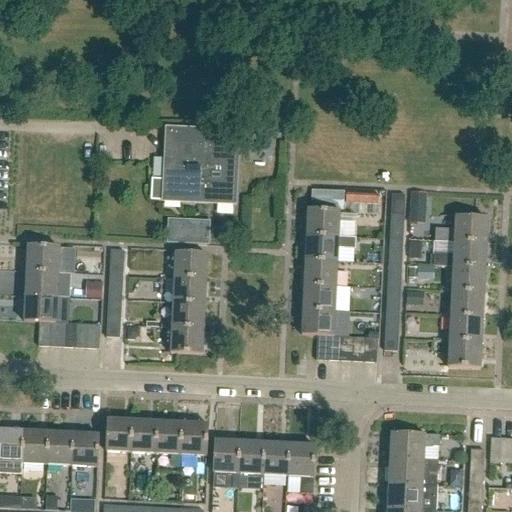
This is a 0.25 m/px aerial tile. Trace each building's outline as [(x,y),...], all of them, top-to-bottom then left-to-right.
[(235,206),(238,135),(167,132),(165,182),(160,182),(155,185),(152,189),(152,194),(155,199),(159,202),(235,206)] [(312,191),(311,212),(340,214),(340,212),(343,212),(344,193),(312,191)] [(378,206),(378,197),(345,195),(345,204),(378,206)] [(426,195),(412,195),(411,209),(425,210),(426,195)] [(390,229),(403,229),(405,196),(392,196),(390,229)] [(306,238),(339,239),(340,214),(311,212),(308,212),(306,238)] [(454,245),(486,246),(488,221),(455,219),(455,233),(437,232),(436,244),(454,245)] [(169,226),(168,245),(208,246),(209,231),(187,230),(187,227),(169,226)] [(403,242),(403,229),(390,229),(390,241),(403,242)] [(306,238),(305,262),(337,264),(338,250),(355,251),(356,240),(339,239),(306,238)] [(389,254),(402,254),(403,242),(390,241),(389,254)] [(436,244),(435,257),(453,258),(454,245),(436,244)] [(485,271),(486,246),(454,245),(453,258),(435,257),(435,268),(453,269),(485,271)] [(26,274),(58,275),(60,250),(27,248),(26,274)] [(110,265),(123,266),(124,254),(110,253),(110,265)] [(388,266),(402,267),(402,254),(389,254),(388,266)] [(174,281),(206,282),(207,257),(175,255),(174,281)] [(336,289),(337,264),(305,262),(304,287),(336,289)] [(123,278),(123,266),(110,265),(109,278),(123,278)] [(401,279),(402,267),(388,266),(388,278),(401,279)] [(419,269),(419,280),(432,280),(433,270),(419,269)] [(484,296),(485,271),(453,269),(452,294),(484,296)] [(57,300),(58,275),(26,274),(25,299),(57,300)] [(122,291),(123,278),(109,278),(109,290),(122,291)] [(400,291),(401,279),(388,278),(387,291),(400,291)] [(205,307),(206,282),(174,281),(173,306),(205,307)] [(102,286),(88,285),(87,299),(102,299),(102,286)] [(335,314),(336,289),(304,287),(303,312),(335,314)] [(121,303),(122,291),(109,290),(108,303),(121,303)] [(400,304),(400,291),(387,291),(387,303),(400,304)] [(483,321),(484,296),(452,294),(450,319),(483,321)] [(408,295),(408,305),(419,306),(419,295),(408,295)] [(56,326),(57,300),(25,299),(24,324),(56,326)] [(121,316),(121,303),(108,303),(107,315),(121,316)] [(399,316),(400,304),(387,303),(386,316),(399,316)] [(204,332),(205,307),(173,306),(171,330),(204,332)] [(303,312),(301,337),(317,338),(334,339),(335,314),(303,312)] [(120,328),(121,316),(107,315),(107,327),(120,328)] [(399,329),(399,316),(386,316),(385,328),(399,329)] [(481,345),(483,321),(450,319),(449,344),(481,345)] [(51,350),(52,326),(40,325),(38,349),(51,350)] [(63,350),(64,326),(52,326),(51,350),(63,350)] [(74,351),(76,327),(64,326),(63,350),(74,351)] [(87,352),(88,328),(76,327),(74,351),(87,352)] [(120,341),(120,328),(107,327),(106,340),(120,341)] [(88,328),(87,352),(99,352),(100,328),(88,328)] [(398,341),(399,329),(385,328),(385,340),(398,341)] [(128,330),(128,341),(135,341),(139,336),(139,330),(128,330)] [(202,357),(204,332),(171,330),(170,356),(202,357)] [(328,363),(329,339),(317,338),(316,362),(328,363)] [(340,364),(341,340),(329,339),(328,363),(340,364)] [(352,364),(353,340),(341,340),(340,364),(352,364)] [(363,365),(365,341),(353,340),(352,364),(363,365)] [(397,354),(398,341),(385,340),(384,353),(397,354)] [(365,341),(363,365),(376,365),(377,341),(365,341)] [(480,371),(481,345),(449,344),(448,369),(480,371)] [(131,455),(133,423),(107,422),(106,454),(131,455)] [(156,457),(158,424),(133,423),(131,455),(156,457)] [(181,458),(182,426),(158,424),(156,457),(171,457),(181,458)] [(182,426),(181,458),(206,459),(208,427),(182,426)] [(22,466),(24,434),(0,432),(0,475),(23,476),(23,466),(22,466)] [(47,467),(49,435),(24,434),(22,466),(23,466),(47,467)] [(72,469),(74,436),(49,435),(47,467),(72,469)] [(74,436),(72,469),(98,470),(99,438),(74,436)] [(425,437),(391,436),(390,461),(424,463),(424,461),(438,462),(439,449),(439,438),(425,437)] [(502,465),(504,442),(491,441),(490,465),(502,465)] [(511,465),(511,442),(504,442),(502,465),(511,465)] [(238,493),(239,477),(240,445),(215,443),(213,475),(227,476),(226,492),(238,493)] [(263,478),(265,446),(240,445),(239,477),(263,478)] [(288,479),(290,447),(265,446),(263,478),(288,479)] [(290,447),(288,479),(302,480),(301,496),(313,497),(315,448),(290,447)] [(470,464),(483,465),(484,453),(471,452),(470,464)] [(181,458),(171,457),(171,469),(180,469),(181,458)] [(424,463),(390,461),(389,486),(423,488),(423,487),(436,487),(437,473),(438,473),(438,462),(424,461),(424,463)] [(483,477),(483,465),(470,464),(469,477),(483,477)] [(469,489),(482,490),(483,477),(469,477),(469,489)] [(287,495),(301,496),(302,480),(288,479),(287,495)] [(423,488),(389,486),(387,511),(408,511),(421,511),(429,511),(435,511),(436,497),(436,487),(423,487),(423,488)] [(105,488),(105,502),(117,502),(118,488),(105,488)] [(468,502),(482,502),(482,490),(469,489),(468,502)] [(155,495),(154,504),(164,504),(164,495),(155,495)] [(9,499),(8,511),(19,511),(20,499),(9,499)] [(70,502),(69,511),(81,511),(82,502),(70,502)] [(481,511),(482,502),(468,502),(467,511),(481,511)]
